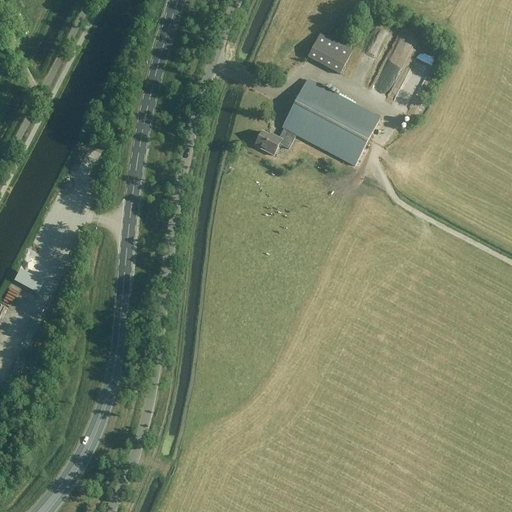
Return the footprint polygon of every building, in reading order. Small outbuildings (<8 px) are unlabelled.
[(376,30),(363,60),(372,64),(375,58),(385,34),(376,30)] [(308,58),(340,75),(352,52),(320,35),(308,58)] [(411,44),(387,102),(396,105),(405,85),(416,90),(430,58),(432,59),(434,53),(411,44)] [(279,139),(273,136),(272,138),(262,133),(255,147),(273,157),(279,145),(289,150),(296,136),(355,167),(380,119),(308,81),(282,129),(284,130),(279,139)] [(91,167),(95,156),(86,152),(81,163),(91,167)] [(13,284),(38,296),(44,284),(19,272),(13,284)]
